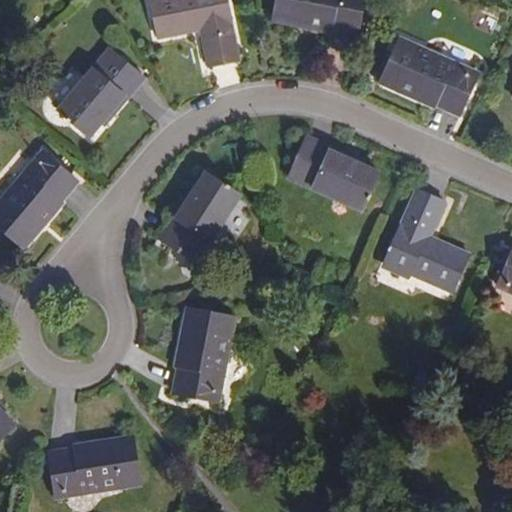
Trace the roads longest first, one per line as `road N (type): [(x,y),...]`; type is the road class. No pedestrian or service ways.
road 1 (residential): [(511,188),(328,108),(269,99),(217,108),(161,149),(126,193)]
road 2 (residential): [(53,279),(24,317),(30,349),(54,371),(87,374),(114,356),(126,326),(116,295)]
